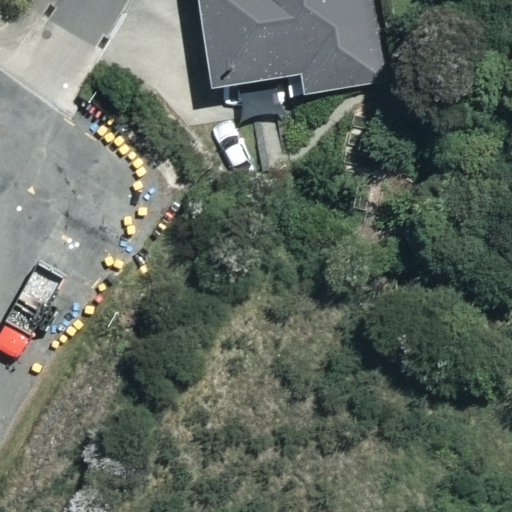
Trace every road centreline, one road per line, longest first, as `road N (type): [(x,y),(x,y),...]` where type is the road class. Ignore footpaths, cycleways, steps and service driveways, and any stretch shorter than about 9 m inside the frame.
road 1 (unclassified): [(64,178),(0,318)]
road 2 (residential): [(0,132),(65,0)]
